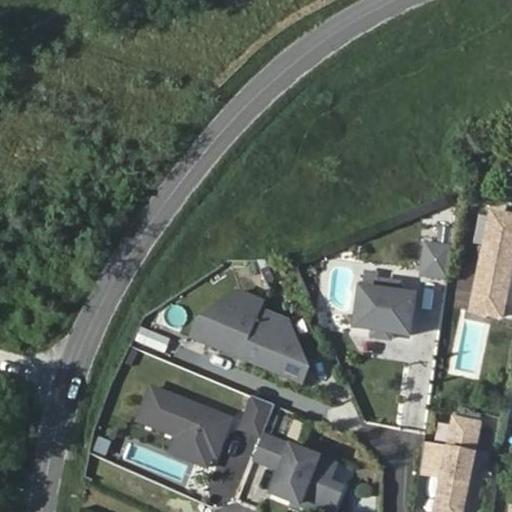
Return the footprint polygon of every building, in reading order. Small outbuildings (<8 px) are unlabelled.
[(511,282),(511,213),(495,211),(476,309),(506,315),(511,282)] [(453,277),(457,250),(431,246),(428,268),(432,274),(453,277)] [(404,287),(406,277),(385,273),(383,283),(404,287)] [(416,328),(422,289),(404,287),(367,282),(362,320),(380,323),(397,325),(416,328)] [(242,358),(261,310),(264,302),(238,292),(198,323),(192,338),(242,358)] [(309,369),(288,321),(261,310),(242,358),(303,384),(309,369)] [(396,332),(397,325),(380,323),(379,329),(396,332)] [(135,344),(164,356),(171,339),(141,327),(135,344)] [(223,438),(231,420),(152,388),(139,420),(178,437),(176,441),(211,455),(219,436),(223,438)] [(263,436),(275,405),(255,397),(242,428),(263,436)] [(468,511),(486,420),(461,416),(454,455),(447,490),(443,511),(468,511)] [(216,457),(223,438),(219,436),(211,455),(216,457)] [(93,452),(104,457),(109,443),(98,439),(93,452)] [(211,455),(176,441),(171,453),(207,467),(211,455)] [(328,488),(335,470),(261,441),(252,464),(280,475),(270,498),(305,511),(333,511),(341,493),(328,488)] [(447,490),(454,455),(430,451),(425,485),(447,490)]
